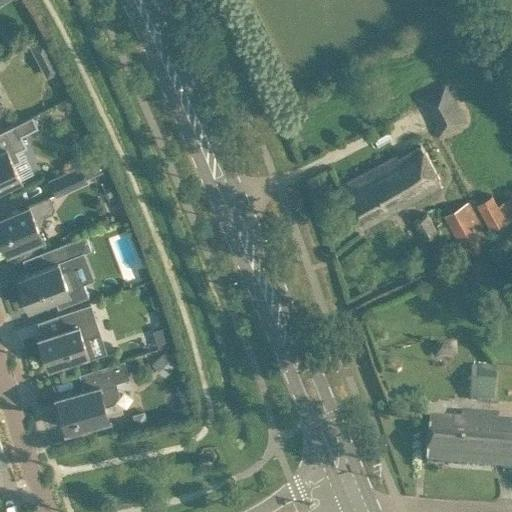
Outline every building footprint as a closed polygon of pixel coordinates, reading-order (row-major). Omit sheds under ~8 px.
[(30,45),(46,76),(60,69),(43,37),(30,45)] [(417,96),(422,105),(427,104),(438,124),(435,129),(439,136),(468,120),(447,80),(417,96)] [(0,186),(1,186),(21,177),(13,160),(20,157),(16,149),(26,145),(24,141),(21,135),(20,133),(37,125),(32,115),(15,123),(0,130),(0,186)] [(397,153),(356,175),(339,185),(361,226),(441,183),(421,146),(399,158),(397,153)] [(82,162),(50,177),(57,192),(88,178),(82,162)] [(0,233),(7,251),(26,243),(48,234),(42,218),(44,212),(48,211),(53,204),(49,194),(0,214),(0,233)] [(498,203),(495,197),(480,205),(493,229),(511,217),(511,197),(511,196),(498,203)] [(494,241),(492,239),(496,237),(472,198),(445,214),(471,256),(494,241)] [(430,212),(414,220),(422,237),(438,229),(430,212)] [(27,279),(20,282),(29,305),(53,296),(56,305),(85,293),(71,256),(91,248),(85,233),(42,250),(48,263),(24,272),(27,279)] [(38,335),(47,363),(59,360),(61,365),(74,360),(72,356),(88,350),(83,335),(100,330),(90,301),(56,312),(61,328),(38,335)] [(166,348),(153,361),(166,373),(179,361),(166,348)] [(61,404),(60,404),(62,411),(58,412),(61,424),(65,423),(66,427),(108,415),(105,403),(113,400),(119,392),(115,380),(128,376),(123,359),(80,371),(85,386),(62,392),(66,405),(62,406),(61,404)] [(472,369),(469,401),(493,403),(495,370),(472,369)] [(426,463),(502,470),(504,437),(507,437),(508,423),(489,422),(490,416),(466,414),(466,423),(430,420),(426,463)] [(504,437),(502,470),(511,470),(511,423),(508,423),(507,437),(504,437)]
